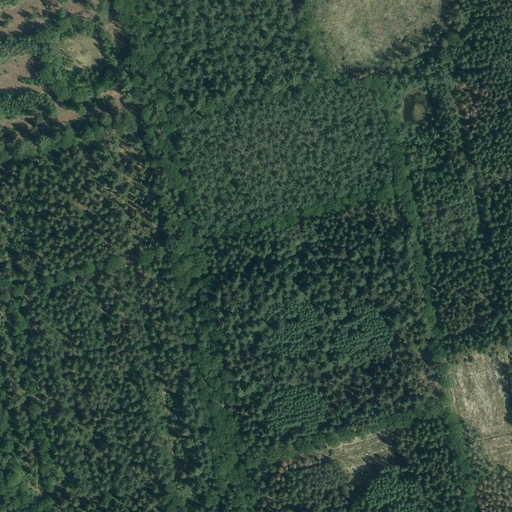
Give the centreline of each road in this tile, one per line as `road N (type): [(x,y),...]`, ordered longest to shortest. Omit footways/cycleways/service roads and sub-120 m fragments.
road 1 (track): [(237,462),(142,0)]
road 2 (track): [(0,154),(339,78)]
road 3 (track): [(448,405),(237,462),(248,511)]
road 4 (track): [(58,511),(0,249)]
road 5 (track): [(442,341),(409,184)]
